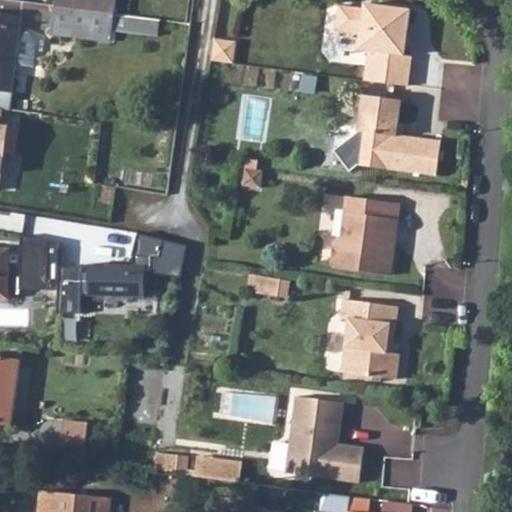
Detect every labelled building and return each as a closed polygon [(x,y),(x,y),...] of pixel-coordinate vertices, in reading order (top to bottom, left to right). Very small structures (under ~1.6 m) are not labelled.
[(53,0),(52,7),(114,15),(115,0),(53,0)] [(367,82),(410,88),(415,58),(407,57),(414,11),(368,4),(367,10),(342,7),(339,31),(363,35),(361,51),(371,52),(367,82)] [(52,7),(52,13),(113,21),(114,15),(52,7)] [(52,13),(48,40),(110,49),(112,35),(113,21),(52,13)] [(35,43),(27,33),(18,32),(20,17),(0,14),(0,92),(11,94),(14,64),(32,66),(35,43)] [(218,38),(215,60),(237,63),(240,41),(218,38)] [(434,177),(438,143),(394,137),(399,101),(361,96),(356,133),(330,152),(347,175),(358,167),(434,177)] [(0,109),(0,176),(10,110),(0,109)] [(266,170),(248,168),(246,185),(263,187),(266,170)] [(332,264),(335,268),(391,277),(396,244),(388,243),(389,236),(392,234),(394,221),(399,222),(402,205),(347,197),(342,237),(335,242),(332,264)] [(52,285),(56,241),(26,238),(22,282),(52,285)] [(0,251),(0,299),(7,300),(8,252),(0,251)] [(84,266),(82,296),(141,297),(141,268),(84,266)] [(285,277),(272,276),(252,273),(250,289),(290,294),(292,279),(285,277)] [(392,354),(398,308),(343,300),(341,319),(348,319),(341,373),(396,380),(399,355),(392,354)] [(0,412),(10,414),(17,359),(0,356),(0,412)] [(343,402),(295,396),(284,472),(358,483),(363,448),(333,444),(334,436),(338,437),(343,402)] [(10,414),(0,412),(0,424),(8,425),(10,414)] [(82,423),(62,421),(59,440),(78,443),(82,423)] [(103,511),(104,494),(93,494),(35,489),(32,511),(103,511)]
